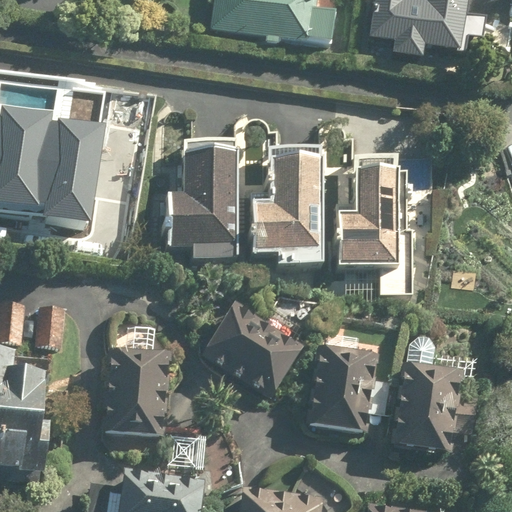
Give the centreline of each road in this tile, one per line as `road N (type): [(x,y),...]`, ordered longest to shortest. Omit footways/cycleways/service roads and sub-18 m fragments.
road 1 (unknown): [(0,27),(511,108)]
road 2 (unknown): [(0,61),(418,130)]
road 3 (unknown): [(0,269),(137,283),(172,318),(184,373)]
